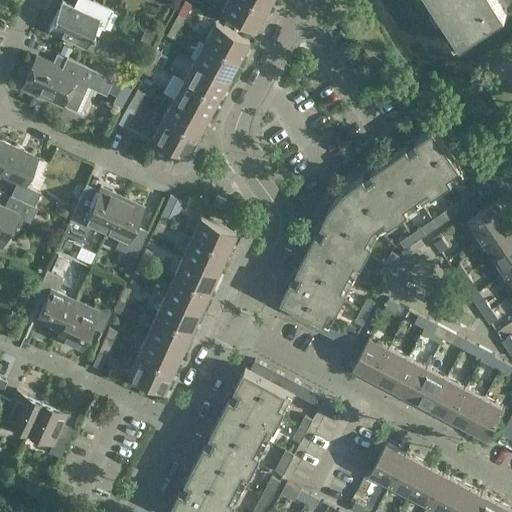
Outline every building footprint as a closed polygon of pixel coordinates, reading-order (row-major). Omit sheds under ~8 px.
[(104,27),(113,8),(94,0),(83,0),(80,8),(62,0),(61,0),(48,29),(86,46),(96,24),(104,27)] [(254,28),(265,8),(249,0),(225,0),(221,10),(254,28)] [(249,0),(265,8),(269,0),(249,0)] [(432,0),(461,44),(506,14),(496,0),(432,0)] [(178,11),(172,22),(179,27),(186,15),(178,11)] [(215,20),(204,40),(238,58),(248,39),(215,20)] [(166,33),(167,34),(174,37),(179,27),(172,22),(166,33)] [(158,32),(146,26),(140,38),(152,44),(158,32)] [(204,40),(194,59),(227,77),(238,58),(204,40)] [(153,47),(147,58),(155,62),(161,51),(153,47)] [(22,85),(63,103),(76,109),(87,84),(105,92),(112,76),(66,55),(61,66),(36,55),(22,85)] [(149,73),(155,62),(147,58),(141,69),(149,73)] [(194,59),(183,78),(217,96),(227,77),(194,59)] [(173,71),(165,87),(175,92),(183,76),(173,71)] [(207,115),(217,96),(183,78),(173,97),(207,115)] [(137,87),(130,98),(138,103),(144,91),(137,87)] [(196,134),(207,115),(173,97),(163,116),(196,134)] [(132,113),(138,103),(130,98),(125,109),(132,113)] [(186,154),(196,134),(163,116),(152,136),(186,154)] [(437,129),(443,137),(452,131),(446,123),(437,129)] [(391,155),(422,200),(465,170),(459,162),(454,153),(448,145),(443,137),(437,129),(434,125),(391,155)] [(443,137),(448,145),(457,139),(452,131),(443,137)] [(34,205),(40,191),(24,184),(37,156),(0,138),(0,173),(17,181),(11,194),(34,205)] [(448,145),(454,153),(463,147),(457,139),(448,145)] [(454,153),(459,162),(468,155),(463,147),(454,153)] [(347,185),(339,194),(379,230),(422,200),(391,155),(347,185)] [(459,162),(465,170),(474,164),(468,155),(459,162)] [(465,170),(470,178),(480,172),(474,164),(465,170)] [(470,178),(476,186),(485,180),(480,172),(470,178)] [(482,194),(491,188),(485,180),(476,186),(482,194)] [(77,202),(67,224),(63,232),(84,241),(92,225),(105,231),(122,194),(100,184),(89,208),(77,202)] [(4,240),(16,214),(30,220),(37,206),(34,205),(11,194),(9,194),(4,205),(0,202),(0,244),(3,239),(4,240)] [(143,204),(122,194),(105,231),(119,237),(115,246),(136,256),(148,230),(134,224),(143,204)] [(332,203),(306,250),(355,276),(379,230),(339,194),(332,203)] [(226,199),(217,195),(213,204),(222,208),(226,199)] [(465,195),(455,202),(460,210),(470,202),(465,195)] [(469,217),(482,236),(510,216),(497,198),(469,217)] [(444,209),(449,217),(460,210),(455,202),(444,209)] [(163,208),(158,219),(166,223),(171,211),(163,208)] [(200,214),(191,235),(226,251),(235,230),(200,214)] [(482,236),(494,253),(511,241),(511,218),(510,216),(482,236)] [(161,234),(166,223),(158,219),(152,231),(161,234)] [(421,225),(411,233),(416,240),(426,233),(421,225)] [(401,240),(406,247),(416,240),(411,233),(401,240)] [(191,235),(182,254),(217,270),(226,251),(191,235)] [(436,240),(442,249),(449,244),(442,236),(436,240)] [(511,241),(494,253),(506,271),(511,267),(511,241)] [(145,247),(140,259),(148,262),(153,251),(145,247)] [(355,276),(306,250),(282,297),(286,299),(295,304),(304,308),(312,313),(321,317),(330,322),(355,276)] [(392,250),(386,261),(394,265),(400,254),(392,250)] [(208,290),(217,270),(182,254),(173,274),(208,290)] [(143,274),(148,262),(140,259),(135,270),(143,274)] [(380,272),(388,276),(394,265),(386,261),(380,272)] [(455,268),(461,277),(468,272),(461,263),(455,268)] [(36,318),(60,329),(71,305),(72,306),(75,298),(56,290),(63,276),(46,268),(36,292),(46,296),(36,318)] [(461,277),(467,285),(474,281),(468,272),(461,277)] [(199,310),(208,290),(173,274),(164,294),(199,310)] [(123,285),(118,296),(125,300),(130,289),(123,285)] [(190,329),(199,310),(164,294),(155,313),(190,329)] [(112,307),(117,309),(120,311),(125,300),(118,296),(112,307)] [(367,297),(361,308),(369,312),(375,301),(367,297)] [(91,324),(102,329),(112,307),(96,300),(93,306),(75,298),(72,306),(71,305),(60,329),(56,336),(81,347),(91,324)] [(395,310),(399,303),(389,298),(386,305),(395,310)] [(479,303),(485,312),(492,307),(486,298),(479,303)] [(286,299),(281,309),(290,313),(295,304),(286,299)] [(304,308),(295,304),(290,313),(299,318),(304,308)] [(485,312),(491,321),(498,316),(492,307),(485,312)] [(312,313),(304,308),(299,318),(307,323),(312,313)] [(355,319),(363,323),(369,312),(361,308),(355,319)] [(181,349),(190,329),(155,313),(146,333),(181,349)] [(321,317),(312,313),(307,323),(316,327),(321,317)] [(415,320),(425,325),(428,318),(419,313),(415,320)] [(330,322),(321,317),(316,327),(325,332),(330,322)] [(425,325),(444,335),(447,328),(428,318),(425,325)] [(330,322),(325,332),(333,337),(339,327),(330,322)] [(109,326),(104,338),(112,341),(117,329),(109,326)] [(347,331),(339,327),(333,337),(342,341),(347,331)] [(444,335),(463,345),(466,338),(447,328),(444,335)] [(351,346),(356,336),(347,331),(342,341),(351,346)] [(146,333),(137,353),(172,369),(181,349),(146,333)] [(354,364),(374,375),(390,344),(370,334),(354,364)] [(107,352),(112,341),(104,338),(99,349),(107,352)] [(463,345),(482,355),(485,348),(466,338),(463,345)] [(374,375),(393,385),(409,355),(390,344),(374,375)] [(482,357),(500,367),(504,360),(494,355),(495,353),(485,348),(482,355),(483,355),(482,357)] [(163,389),(172,369),(137,353),(128,373),(163,389)] [(393,385),(412,395),(428,365),(409,355),(393,385)] [(250,368),(259,372),(264,363),(255,358),(250,368)] [(511,367),(511,364),(504,360),(500,367),(510,372),(511,367)] [(259,372),(267,377),(273,367),(264,363),(259,372)] [(246,365),(234,387),(283,413),(294,391),(293,391),(285,386),(276,382),(267,377),(259,372),(250,368),(246,365)] [(412,395),(431,405),(447,375),(428,365),(412,395)] [(267,377),(276,382),(281,372),(273,367),(267,377)] [(276,382),(285,386),(290,377),(281,372),(276,382)] [(431,405),(450,415),(466,385),(447,375),(431,405)] [(285,386),(293,391),(299,381),(290,377),(285,386)] [(293,391),(294,391),(302,396),(307,386),(299,381),(293,391)] [(450,415),(469,425),(485,395),(466,385),(450,415)] [(316,390),(307,386),(302,396),(311,400),(316,390)] [(234,387),(221,412),(269,438),(283,413),(234,387)] [(11,399),(0,394),(0,425),(3,419),(28,430),(42,400),(16,388),(11,399)] [(320,405),(325,395),(316,390),(311,400),(320,405)] [(489,436),(505,405),(485,395),(469,425),(489,436)] [(60,455),(73,427),(62,422),(67,411),(42,400),(28,430),(53,441),(49,450),(60,455)] [(221,412),(208,437),(257,462),(269,438),(221,412)] [(305,413),(300,425),(307,428),(313,417),(305,413)] [(294,436),(301,439),(301,440),(307,428),(300,425),(294,436)] [(208,437),(195,461),(244,487),(257,462),(208,437)] [(370,471),(390,481),(406,451),(387,440),(370,471)] [(286,447),(281,457),(290,462),(295,452),(286,447)] [(390,481),(409,491),(426,461),(406,451),(390,481)] [(276,467),(284,472),(290,462),(281,457),(276,467)] [(195,461),(182,486),(230,511),(244,487),(195,461)] [(409,491),(429,501),(445,471),(426,461),(409,491)] [(429,501),(448,511),(464,481),(445,471),(429,501)] [(272,474),(267,484),(276,489),(281,479),(272,474)] [(448,511),(471,511),(483,491),(464,481),(448,511)] [(267,484),(262,494),(270,499),(276,489),(267,484)] [(180,511),(230,511),(182,486),(171,507),(180,511)] [(297,495),(307,500),(311,493),(301,488),(297,495)] [(471,511),(496,511),(502,501),(483,491),(471,511)] [(316,505),(320,498),(311,493),(307,500),(316,505)] [(262,494),(257,504),(265,508),(270,499),(262,494)] [(356,499),(351,507),(359,511),(361,511),(366,504),(356,499)] [(496,511),(511,511),(511,506),(502,501),(496,511)]
